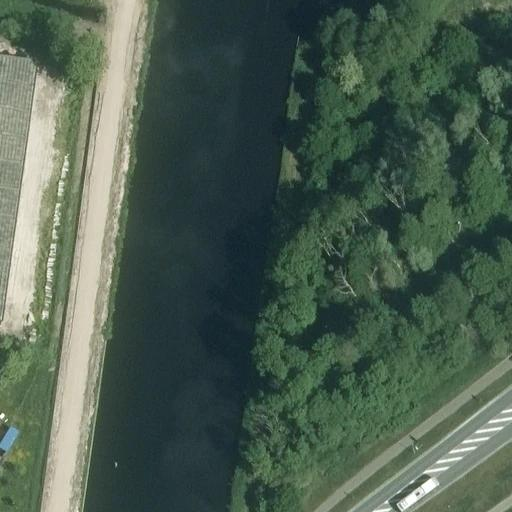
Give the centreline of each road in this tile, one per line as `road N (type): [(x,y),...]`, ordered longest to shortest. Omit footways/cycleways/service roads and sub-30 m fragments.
road 1 (unclassified): [(56,511),(124,0)]
road 2 (secondary): [(511,434),(419,484),(391,511)]
road 3 (secondary): [(391,511),(511,467)]
